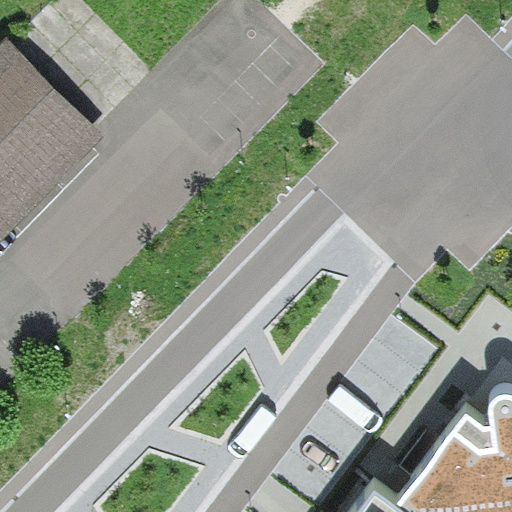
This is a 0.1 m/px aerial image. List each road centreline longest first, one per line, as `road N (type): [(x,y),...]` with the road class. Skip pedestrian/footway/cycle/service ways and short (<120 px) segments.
road 1 (residential): [(456,133),(426,107),(32,511)]
road 2 (trunk): [(173,511),(275,371),(511,80)]
